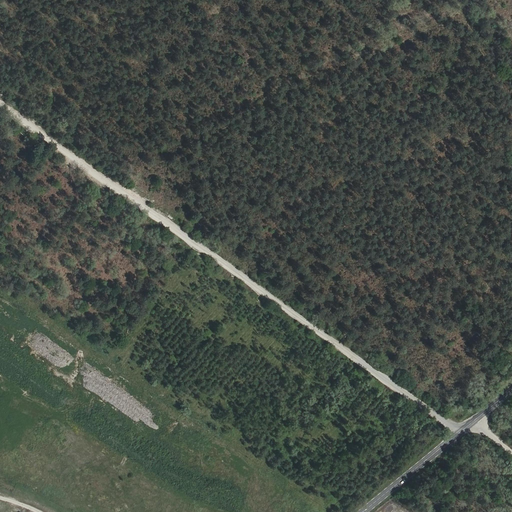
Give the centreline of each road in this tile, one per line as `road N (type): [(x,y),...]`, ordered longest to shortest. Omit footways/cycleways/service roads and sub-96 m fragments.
road 1 (track): [(0,101),(459,432)]
road 2 (tertiary): [(363,511),(474,420)]
